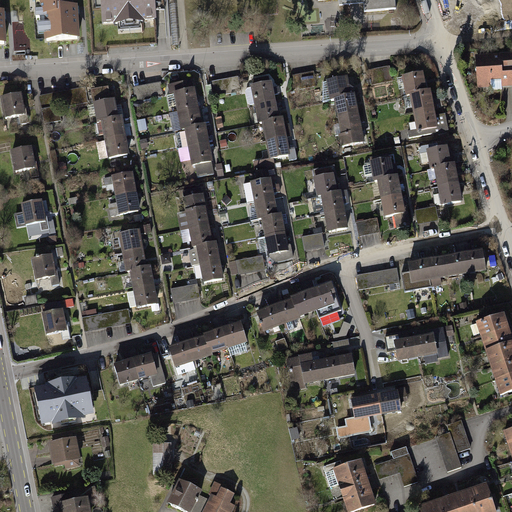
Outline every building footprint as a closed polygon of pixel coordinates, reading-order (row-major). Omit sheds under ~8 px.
[(69,0),(37,0),(40,19),(43,19),(46,46),(77,43),(74,12),(70,12),(69,0)] [(149,0),(99,0),(101,26),(151,23),(149,0)] [(317,0),(318,1),(330,0),(338,0),(339,6),(363,4),(364,12),(396,10),(395,0),(317,0)] [(511,54),(475,57),(476,92),(511,89),(511,54)] [(373,87),(394,82),(391,68),(370,73),(373,87)] [(298,92),(318,88),(315,73),(295,77),(298,92)] [(405,89),(406,97),(410,96),(428,93),(425,74),(399,79),(401,90),(405,89)] [(249,108),(255,107),(277,103),(272,77),(253,80),(255,88),(245,90),(249,108)] [(240,78),(213,84),(216,97),(243,91),(240,78)] [(327,83),(330,102),(335,101),(352,98),(349,79),(327,83)] [(177,109),(178,113),(200,109),(197,90),(195,91),(193,82),(166,88),(168,96),(174,95),(175,97),(168,98),(171,110),(177,109)] [(162,84),(137,90),(140,103),(165,97),(162,84)] [(86,89),(42,98),(47,124),(56,122),(54,112),(89,105),(86,89)] [(97,119),(97,123),(101,122),(119,119),(116,100),(111,101),(109,90),(90,94),(92,105),(94,104),(94,107),(89,108),(91,120),(97,119)] [(410,96),(414,115),(436,111),(433,92),(428,93),(410,96)] [(22,95),(1,100),(6,122),(20,119),(23,131),(32,129),(29,114),(26,114),(22,95)] [(335,101),(338,120),(360,115),(357,97),(352,98),(335,101)] [(254,126),(258,126),(263,125),(281,121),(277,103),(255,107),(257,116),(252,117),(254,126)] [(176,133),(182,132),(186,131),(204,128),(200,109),(178,113),(180,123),(174,124),(176,133)] [(411,126),(413,134),(440,129),(441,135),(450,133),(447,115),(437,117),(436,111),(414,115),(416,125),(411,126)] [(338,120),(344,151),(366,146),(360,115),(338,120)] [(101,122),(105,141),(127,136),(124,118),(119,119),(101,122)] [(224,119),(217,120),(219,132),(226,131),(224,119)] [(263,125),(266,143),(288,139),(294,138),(292,125),(286,126),(285,121),(281,121),(263,125)] [(189,147),(189,150),(212,145),(208,127),(204,128),(186,131),(187,134),(177,136),(179,149),(189,147)] [(105,141),(109,159),(131,155),(127,136),(105,141)] [(266,143),(270,162),(256,165),(257,174),(270,172),(277,170),(275,161),(292,158),(288,139),(266,143)] [(192,164),(193,168),(196,168),(198,179),(215,176),(213,164),(215,164),(212,145),(189,150),(179,152),(182,166),(192,164)] [(430,165),(431,171),(435,170),(453,167),(452,162),(457,161),(455,153),(451,154),(450,148),(427,153),(428,155),(422,156),(424,166),(430,165)] [(33,149),(12,153),(15,174),(27,173),(30,189),(42,188),(39,168),(36,168),(33,149)] [(90,152),(88,160),(96,161),(97,153),(90,152)] [(370,165),(374,183),(378,183),(396,179),(392,161),(370,165)] [(438,183),(439,189),(461,185),(457,166),(453,167),(435,170),(436,173),(430,174),(432,184),(438,183)] [(248,205),(254,204),(276,199),(275,196),(282,195),(280,186),(273,187),(270,172),(257,174),(256,174),(257,184),(244,186),(248,205)] [(114,191),(115,198),(138,194),(134,176),(105,181),(107,192),(114,191)] [(313,180),(316,199),(321,198),(339,195),(335,176),(313,180)] [(378,183),(381,201),(404,197),(400,178),(396,179),(378,183)] [(435,197),(437,209),(465,203),(461,185),(439,189),(440,196),(435,197)] [(109,207),(111,218),(141,213),(138,194),(115,198),(117,205),(109,207)] [(321,198),(324,217),(346,212),(343,194),(339,195),(321,198)] [(183,233),(189,232),(211,227),(206,197),(186,201),(188,213),(186,213),(186,216),(180,217),(183,233)] [(381,201),(385,220),(407,216),(404,197),(381,201)] [(250,210),(252,223),(262,221),(279,218),(276,199),(254,204),(255,209),(250,210)] [(44,203),(23,206),(26,228),(39,226),(41,240),(57,237),(54,220),(47,222),(44,203)] [(417,214),(420,227),(441,224),(438,211),(417,214)] [(324,217),(328,235),(350,231),(346,212),(324,217)] [(262,221),(265,240),(287,236),(284,217),(279,218),(262,221)] [(357,225),(359,239),(381,235),(379,221),(357,225)] [(192,246),(193,250),(197,250),(215,246),(211,227),(189,232),(190,237),(186,238),(187,247),(192,246)] [(303,239),(305,253),(326,249),(323,230),(315,231),(316,237),(303,239)] [(119,237),(123,255),(145,251),(141,232),(119,237)] [(268,254),(269,259),(277,257),(278,261),(289,259),(288,255),(291,254),(287,236),(265,240),(259,241),(262,255),(268,254)] [(197,250),(201,268),(223,264),(219,245),(215,246),(197,250)] [(123,255),(126,274),(131,273),(148,270),(145,251),(123,255)] [(484,253),(465,257),(469,278),(470,284),(482,282),(481,276),(487,275),(484,253)] [(54,257),(34,260),(37,282),(49,280),(51,289),(62,287),(60,275),(57,276),(54,257)] [(175,260),(170,257),(166,262),(171,265),(175,260)] [(465,257),(446,260),(450,281),(469,278),(465,257)] [(232,264),(234,278),(268,271),(265,258),(232,264)] [(446,260),(428,263),(433,290),(443,288),(443,282),(450,281),(446,260)] [(428,263),(409,266),(414,293),(433,290),(428,263)] [(201,268),(204,287),(226,282),(223,264),(201,268)] [(131,273),(134,292),(156,287),(153,269),(148,270),(131,273)] [(399,271),(358,278),(360,292),(369,290),(370,295),(402,289),(399,271)] [(174,291),(176,304),(203,300),(200,282),(191,283),(192,288),(174,291)] [(137,309),(138,310),(153,307),(154,314),(161,313),(156,287),(134,292),(135,293),(129,295),(131,310),(137,309)] [(328,287),(310,294),(317,313),(328,309),(332,318),(343,313),(339,303),(335,305),(328,287)] [(310,294),(292,300),(293,303),(300,319),(317,313),(310,294)] [(67,303),(68,310),(77,309),(76,301),(67,303)] [(293,303),(275,309),(283,328),(300,322),(300,319),(293,303)] [(275,309),(258,316),(265,335),(283,328),(275,309)] [(133,325),(130,312),(100,317),(99,311),(88,313),(89,319),(86,320),(89,333),(133,325)] [(66,312),(45,316),(48,338),(51,337),(53,346),(73,342),(71,331),(69,331),(66,312)] [(414,312),(408,313),(409,322),(416,320),(414,312)] [(477,326),(482,340),(511,330),(507,316),(477,326)] [(241,325),(223,331),(230,352),(248,346),(241,325)] [(482,340),(487,355),(511,346),(511,331),(511,330),(482,340)] [(223,331),(205,338),(206,340),(212,358),(230,352),(223,331)] [(427,367),(440,365),(439,361),(450,359),(445,331),(432,333),(432,337),(415,340),(419,361),(426,360),(427,367)] [(206,340),(188,346),(195,366),(198,365),(200,371),(208,368),(206,362),(213,360),(212,358),(206,340)] [(399,365),(419,361),(415,340),(401,343),(395,344),(397,355),(399,365)] [(285,341),(277,344),(280,353),(288,350),(285,341)] [(188,346),(170,352),(179,379),(197,373),(195,366),(188,346)] [(511,346),(487,355),(492,369),(511,362),(511,346)] [(325,385),(345,381),(344,379),(352,377),(347,353),(338,355),(339,360),(321,363),(325,385)] [(151,354),(133,360),(139,381),(151,378),(154,387),(167,383),(158,354),(152,356),(151,354)] [(298,390),(325,385),(321,363),(314,364),(312,357),(287,362),(290,374),(295,373),(298,390)] [(133,360),(113,365),(120,386),(139,381),(133,360)] [(511,362),(492,369),(497,384),(511,378),(511,362)] [(46,387),(34,389),(41,426),(51,424),(52,426),(85,420),(84,417),(94,415),(87,378),(77,380),(77,379),(46,385),(46,387)] [(511,378),(497,384),(501,398),(511,394),(511,378)] [(379,398),(383,419),(404,415),(402,407),(409,405),(407,392),(379,398)] [(379,398),(352,403),(356,424),(383,419),(379,398)] [(437,441),(448,475),(463,470),(458,455),(472,451),(463,423),(449,428),(452,436),(437,441)] [(299,430),(290,432),(292,443),(301,442),(299,430)] [(73,436),(47,442),(51,465),(78,459),(73,436)] [(109,439),(102,441),(104,449),(111,447),(109,439)] [(172,444),(153,444),(153,476),(172,476),(172,444)] [(400,476),(405,490),(420,485),(408,450),(393,455),(395,462),(376,469),(381,483),(400,476)] [(332,490),(339,488),(368,478),(363,464),(344,470),(342,464),(324,469),(332,490)] [(339,488),(344,502),(373,493),(368,478),(339,488)] [(202,492),(179,480),(167,505),(182,511),(192,511),(201,495),(202,492)] [(233,511),(236,507),(231,505),(235,495),(223,489),(224,487),(215,483),(209,495),(211,496),(210,500),(201,495),(192,511),(233,511)] [(95,487),(85,489),(87,497),(97,495),(95,487)] [(495,511),(488,487),(471,493),(477,511),(495,511)] [(344,502),(346,511),(363,511),(378,507),(373,493),(344,502)] [(477,511),(471,493),(454,498),(458,511),(477,511)] [(53,509),(60,507),(61,511),(90,511),(88,498),(73,501),(71,494),(51,498),(53,509)] [(458,511),(454,498),(437,504),(439,511),(458,511)]
